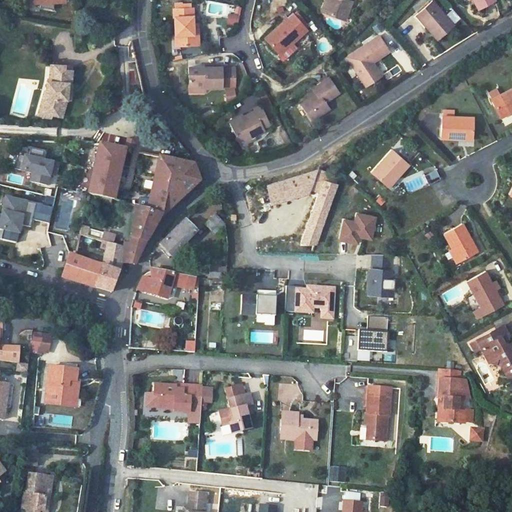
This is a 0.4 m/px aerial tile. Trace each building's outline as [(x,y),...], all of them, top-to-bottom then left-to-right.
[(333,0),(326,0),(322,12),(328,15),(333,0)] [(333,0),(328,15),(346,21),(353,1),(349,0),(333,0)] [(475,0),(481,9),(495,0),(475,0)] [(435,1),(418,14),(428,25),(440,38),(456,25),(435,1)] [(197,7),(177,7),(178,36),(183,35),(184,47),(201,46),(201,29),(198,30),(198,24),(197,7)] [(302,26),(305,23),(294,10),(291,13),(302,26)] [(229,13),(227,24),(238,26),(240,16),(229,13)] [(291,13),(265,36),(279,53),(306,30),(302,26),(291,13)] [(418,14),(415,16),(425,28),(428,25),(418,14)] [(382,37),(348,58),(367,90),(384,79),(376,65),(373,61),(390,49),(382,37)] [(390,49),(373,61),(376,65),(392,54),(390,49)] [(48,78),(47,90),(42,108),(62,113),(67,96),(68,80),(72,81),(73,68),(66,68),(67,63),(53,61),(51,78),(48,78)] [(230,65),(189,67),(191,88),(207,87),(231,85),(230,65)] [(330,77),(313,88),(313,89),(316,94),(301,103),(308,114),(313,111),(317,118),(330,109),(327,103),(341,94),(330,77)] [(511,86),(490,99),(501,117),(511,110),(511,86)] [(258,111),(230,125),(240,145),(257,136),(268,131),(267,128),(274,125),(263,105),(256,109),(258,111)] [(472,113),(453,112),(453,107),(442,106),(442,112),(441,136),(459,136),(459,132),(472,132),(472,113)] [(313,111),(308,114),(312,121),(317,118),(313,111)] [(283,134),(288,144),(293,141),(288,131),(283,134)] [(257,136),(240,145),(243,151),(251,147),(249,143),(258,138),(257,136)] [(98,140),(88,195),(112,201),(122,151),(126,152),(127,147),(98,140)] [(53,172),(55,161),(41,158),(40,162),(37,161),(38,157),(39,149),(27,146),(25,155),(14,152),(11,166),(29,170),(27,179),(44,182),(46,171),(53,172)] [(392,148),(371,170),(385,182),(393,173),(396,175),(408,162),(392,148)] [(158,156),(148,211),(158,214),(157,215),(162,217),(198,181),(192,164),(158,156)] [(318,170),(266,185),(271,201),(319,186),(300,244),(315,244),(338,179),(318,170)] [(393,173),(385,182),(388,185),(396,175),(393,173)] [(46,220),(49,204),(3,194),(0,206),(0,236),(13,240),(16,228),(11,227),(13,221),(17,222),(28,224),(29,217),(30,212),(33,213),(32,217),(46,220)] [(125,245),(121,264),(136,266),(157,215),(158,214),(148,211),(133,207),(130,215),(129,247),(125,245)] [(372,238),(375,216),(356,213),(355,221),(343,220),(340,240),(358,243),(359,236),(372,238)] [(215,215),(207,223),(214,232),(222,224),(215,215)] [(184,220),(158,245),(169,257),(195,231),(184,220)] [(460,221),(442,230),(451,246),(459,259),(476,248),(460,221)] [(82,224),(80,232),(102,238),(109,241),(112,242),(114,233),(82,224)] [(80,232),(79,240),(100,246),(102,238),(80,232)] [(102,238),(100,246),(107,248),(109,241),(102,238)] [(107,248),(102,265),(119,270),(121,264),(125,245),(112,242),(109,241),(107,248)] [(451,246),(448,247),(456,261),(459,259),(451,246)] [(68,254),(61,276),(112,291),(119,270),(102,265),(76,256),(68,254)] [(392,279),(393,270),(388,270),(389,255),(374,255),(373,282),(369,282),(368,291),(372,291),(372,294),(390,296),(390,289),(395,289),(396,279),(392,279)] [(210,279),(227,279),(227,264),(210,264),(210,279)] [(146,265),(135,289),(165,297),(169,286),(170,286),(191,293),(195,281),(187,278),(175,274),(146,265)] [(485,267),(465,278),(480,305),(500,295),(498,290),(493,281),(485,267)] [(498,278),(493,281),(498,290),(503,288),(498,278)] [(296,303),(297,290),(307,290),(308,287),(287,286),(286,303),(296,303)] [(333,319),(335,288),(308,287),(307,290),(297,290),(296,303),(286,303),(286,311),(313,313),(313,307),(322,308),(322,318),(333,319)] [(277,291),(259,290),(258,296),(242,295),(241,314),(275,316),(277,291)] [(480,305),(473,308),(478,316),(504,302),(500,295),(480,305)] [(386,351),(387,317),(366,316),(366,330),(366,336),(357,336),(357,350),(386,351)] [(2,324),(0,323),(0,359),(14,362),(16,352),(0,349),(0,333),(1,334),(2,324)] [(508,324),(500,329),(509,343),(511,331),(508,324)] [(500,329),(481,339),(492,361),(496,362),(499,361),(501,356),(507,359),(505,365),(510,375),(511,374),(511,341),(509,343),(500,329)] [(47,337),(29,334),(27,350),(40,352),(45,352),(47,337)] [(357,361),(370,361),(370,352),(357,351),(357,361)] [(28,373),(29,365),(19,363),(17,371),(28,373)] [(45,391),(43,404),(68,406),(71,387),(74,387),(76,368),(49,365),(46,383),(50,384),(49,392),(45,391)] [(439,378),(459,380),(460,370),(440,368),(439,378)] [(459,380),(439,378),(438,406),(446,406),(445,422),(465,423),(470,410),(456,409),(458,396),(470,398),(467,380),(459,380)] [(6,383),(2,408),(7,408),(11,384),(6,383)] [(244,384),(232,387),(235,397),(247,393),(244,384)] [(176,410),(194,411),(194,407),(204,407),(204,404),(204,390),(204,386),(186,385),(185,391),(177,390),(177,388),(155,386),(155,395),(155,396),(161,397),(160,406),(175,408),(176,410)] [(71,387),(68,406),(74,408),(77,387),(74,387),(71,387)] [(215,405),(215,390),(204,390),(204,404),(215,405)] [(251,415),(249,407),(255,405),(256,405),(253,391),(247,393),(235,397),(230,398),(233,407),(220,411),(225,427),(231,425),(234,435),(255,429),(251,415)] [(393,403),(369,401),(366,428),(372,429),(370,443),(386,446),(389,419),(392,419),(393,403)] [(257,414),(255,405),(249,407),(251,415),(257,414)] [(438,406),(436,422),(445,422),(446,406),(438,406)] [(298,412),(282,411),(280,437),(296,439),(295,450),(312,451),(313,440),(317,440),(318,418),(303,417),(303,415),(298,415),(298,412)] [(470,440),(483,441),(484,428),(471,427),(470,440)] [(332,467),(331,480),(345,481),(346,468),(332,467)] [(28,492),(26,508),(30,509),(45,510),(47,510),(49,495),(53,496),(55,476),(33,473),(30,493),(28,492)] [(390,483),(389,494),(397,495),(398,488),(399,484),(390,483)] [(210,489),(194,488),(192,508),(183,507),(182,511),(211,511),(212,509),(209,509),(210,489)] [(361,511),(361,502),(344,501),(343,511),(366,511),(361,511)]
